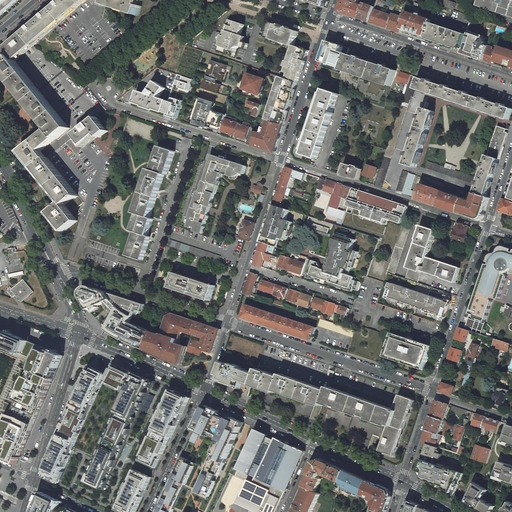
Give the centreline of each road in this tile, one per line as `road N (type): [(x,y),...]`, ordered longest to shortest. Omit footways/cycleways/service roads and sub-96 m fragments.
road 1 (residential): [(488,226),(282,159)]
road 2 (residential): [(227,322),(432,392)]
road 3 (residential): [(282,159),(120,108),(108,88)]
road 4 (residential): [(511,75),(329,18)]
road 5 (residential): [(57,278),(79,273),(227,322)]
road 6 (residential): [(488,226),(432,392)]
road 7 (residential): [(33,479),(78,334)]
road 8 (residential): [(282,159),(329,18)]
road 9 (primary): [(203,389),(78,334)]
road 10 (residential): [(57,278),(0,156)]
road 11 (residential): [(203,389),(146,511)]
road 12 (primary): [(316,442),(203,389)]
